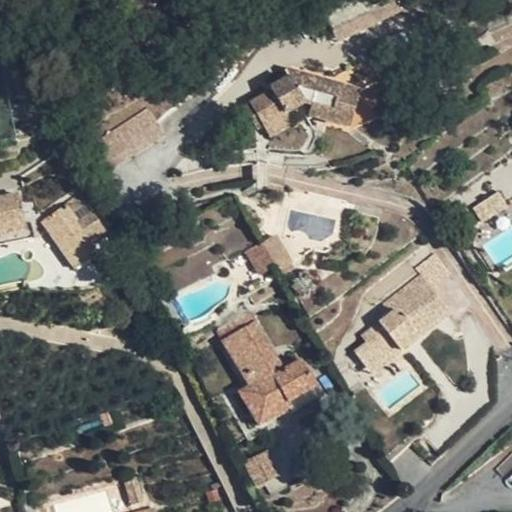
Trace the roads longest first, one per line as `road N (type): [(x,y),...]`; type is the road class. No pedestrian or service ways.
road 1 (track): [(511,350),(432,226),(401,206),(312,178),(245,175),(153,188),(151,173),(275,59),(345,51)]
road 2 (residential): [(511,408),(406,505)]
